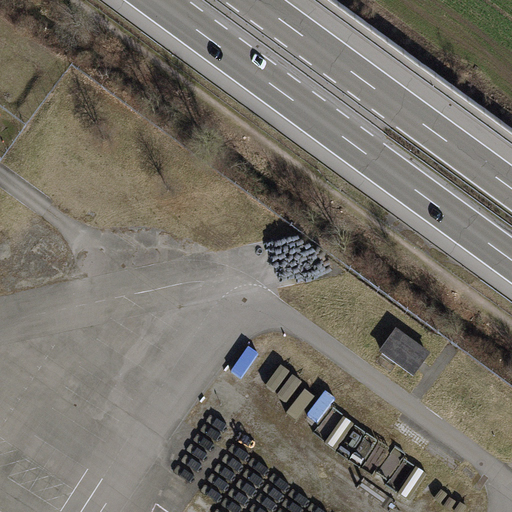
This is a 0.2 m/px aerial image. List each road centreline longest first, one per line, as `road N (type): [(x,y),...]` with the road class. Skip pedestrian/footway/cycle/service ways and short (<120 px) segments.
road 1 (motorway): [(156,0),(511,260)]
road 2 (motorway): [(511,187),(255,0)]
